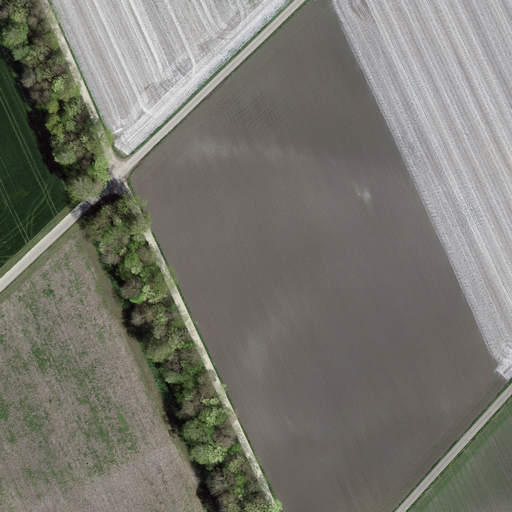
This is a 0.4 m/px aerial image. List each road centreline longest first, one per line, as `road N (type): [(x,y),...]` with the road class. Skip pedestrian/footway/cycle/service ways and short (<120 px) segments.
road 1 (track): [(43,0),(272,511)]
road 2 (track): [(294,0),(0,285)]
road 3 (track): [(511,390),(400,511)]
